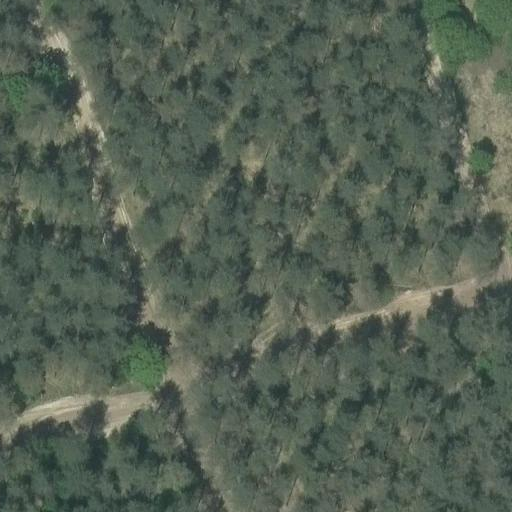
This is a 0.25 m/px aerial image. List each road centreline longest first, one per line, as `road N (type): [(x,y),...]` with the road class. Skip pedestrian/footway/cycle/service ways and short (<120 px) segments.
road 1 (track): [(38,0),(207,511)]
road 2 (track): [(511,286),(0,443)]
road 3 (track): [(511,302),(417,0)]
